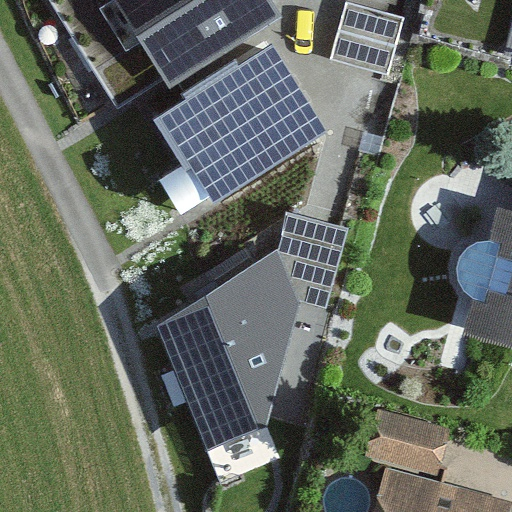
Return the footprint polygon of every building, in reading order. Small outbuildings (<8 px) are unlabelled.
[(115,0),(159,70),(260,8),(255,0),(115,0)] [(348,0),(336,58),(388,69),(401,8),(361,0),(348,0)] [(511,18),(502,56),(511,59),(511,18)] [(149,111),(202,195),(311,127),(258,43),(149,111)] [(511,211),(497,207),(488,240),(472,242),(462,252),(455,265),(453,280),(458,292),(472,300),(464,330),(511,343),(511,211)] [(279,256),(164,333),(214,448),(266,431),(270,416),(300,425),(354,233),(289,218),(279,256)] [(432,475),(445,433),(377,412),(364,454),(432,475)] [(371,511),(511,511),(511,503),(382,470),(371,511)]
